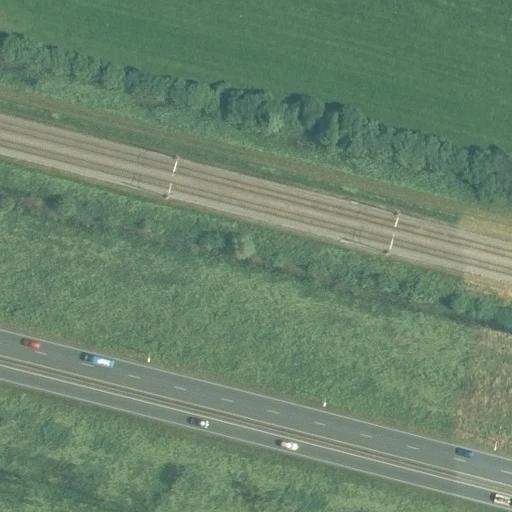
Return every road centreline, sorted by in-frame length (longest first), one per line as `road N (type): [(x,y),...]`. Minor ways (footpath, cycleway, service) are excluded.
road 1 (trunk): [(511,474),(0,342)]
road 2 (trunk): [(0,377),(511,508)]
road 3 (track): [(511,222),(0,91)]
